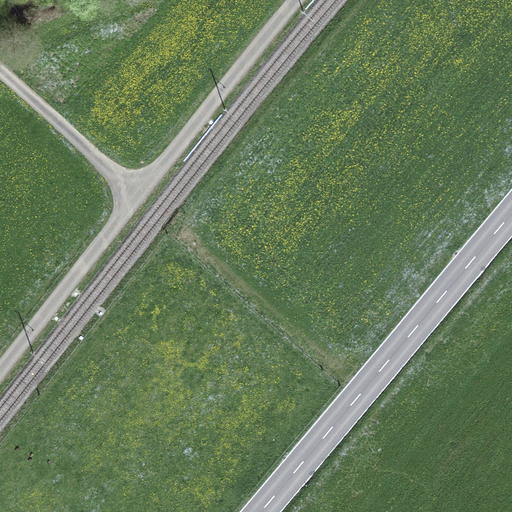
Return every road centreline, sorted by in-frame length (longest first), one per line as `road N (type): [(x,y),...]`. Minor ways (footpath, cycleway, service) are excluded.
road 1 (track): [(0,379),(304,0)]
road 2 (secondary): [(268,511),(511,218)]
road 3 (track): [(0,73),(143,199)]
